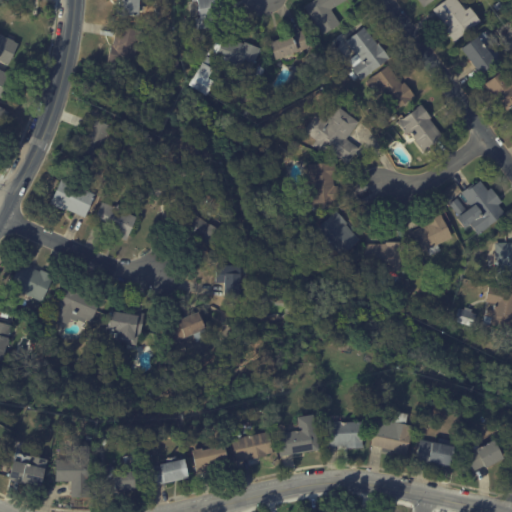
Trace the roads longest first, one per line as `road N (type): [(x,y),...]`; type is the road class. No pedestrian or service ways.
road 1 (tertiary): [(5,511),(202,504),(350,477),(506,511)]
road 2 (tertiary): [(74,0),(39,142),(0,209)]
road 3 (residential): [(511,168),(382,0)]
road 4 (residential): [(0,216),(159,276)]
